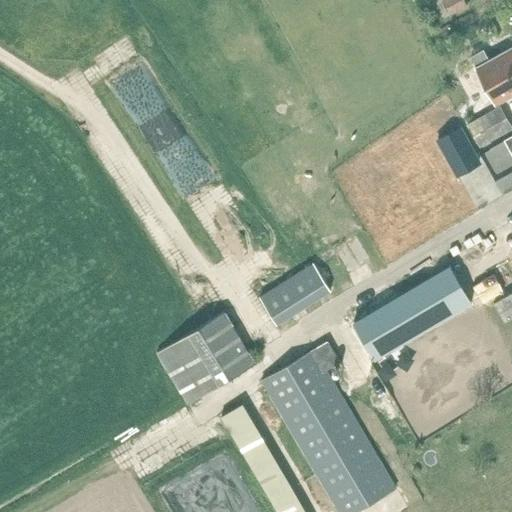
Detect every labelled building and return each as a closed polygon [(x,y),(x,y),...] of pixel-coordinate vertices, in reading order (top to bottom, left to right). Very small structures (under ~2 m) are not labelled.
[(465,0),(443,0),(442,0),(451,18),(469,8),(465,0)] [(497,104),(511,95),(511,47),(489,60),(483,49),(470,56),(497,104)] [(511,126),(500,107),(467,128),(481,149),(511,129),(511,126)] [(460,128),(439,140),(458,175),(479,163),(460,128)] [(232,201),(218,213),(243,241),(257,229),(232,201)] [(314,262),(260,297),(279,325),(333,291),(314,262)] [(449,266),(354,322),(376,360),(471,304),(449,266)] [(226,311),(199,327),(157,352),(191,402),(257,363),(226,311)] [(340,511),(354,511),(397,487),(327,370),(341,361),(329,341),(262,380),(340,511)] [(221,417),(277,511),(307,511),(244,404),(221,417)]
